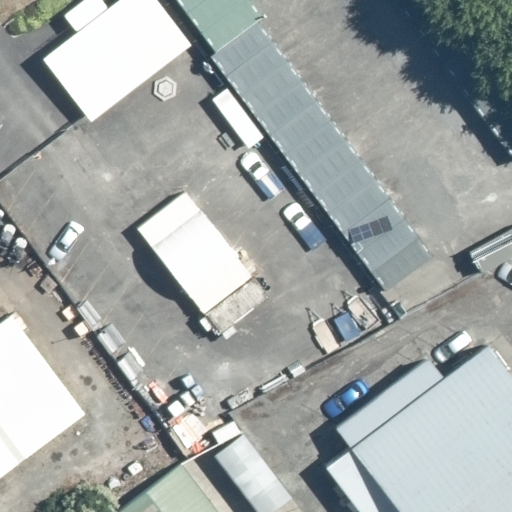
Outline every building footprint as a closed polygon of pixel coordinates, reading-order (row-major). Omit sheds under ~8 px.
[(190,41),(158,0),(112,0),(104,7),(98,0),(77,0),(63,11),(76,28),(41,55),(89,118),(190,41)] [(227,81),(207,96),(248,149),(268,135),(227,81)] [(182,188),(134,224),(151,247),(199,210),(182,188)] [(264,282),(239,249),(184,291),(209,324),(264,282)] [(0,438),(51,401),(0,331),(0,438)] [(294,451),(338,511),(511,511),(511,355),(479,380),(449,338),(294,451)] [(243,431),(213,453),(255,511),(266,511),(290,495),(243,431)] [(198,511),(153,449),(83,500),(91,511),(198,511)]
